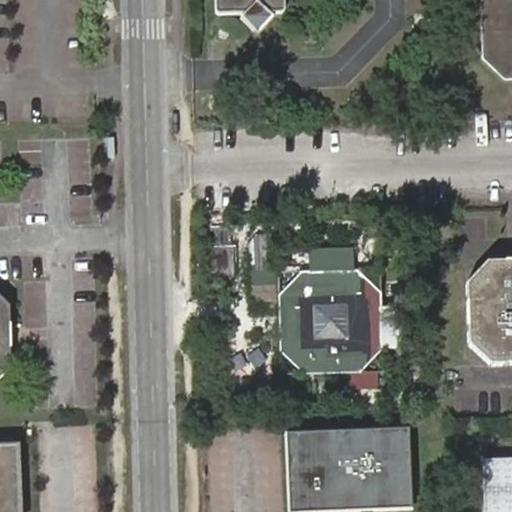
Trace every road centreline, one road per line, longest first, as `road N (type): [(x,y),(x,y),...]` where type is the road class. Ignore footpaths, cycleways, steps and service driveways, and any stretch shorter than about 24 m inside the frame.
road 1 (residential): [(155,511),(142,0)]
road 2 (unknown): [(144,82),(320,80),(356,52),(379,0)]
